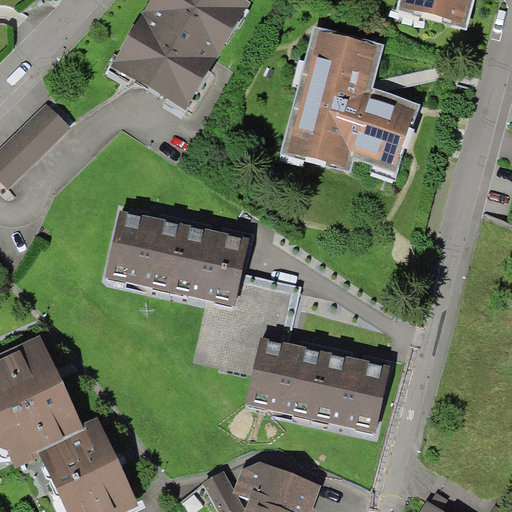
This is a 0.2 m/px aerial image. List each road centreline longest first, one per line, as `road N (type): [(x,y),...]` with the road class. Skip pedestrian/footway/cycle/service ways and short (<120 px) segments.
road 1 (residential): [(511,19),(376,511)]
road 2 (residential): [(0,93),(81,0)]
